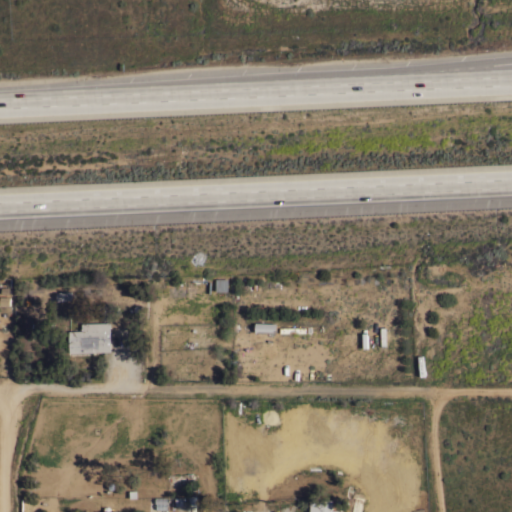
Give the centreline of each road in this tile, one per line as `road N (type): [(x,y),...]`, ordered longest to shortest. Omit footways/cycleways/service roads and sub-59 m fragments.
road 1 (motorway): [(0,204),(511,181)]
road 2 (motorway): [(293,94),(0,106)]
road 3 (motorway): [(511,66),(293,94)]
road 4 (motorway): [(511,83),(293,94)]
